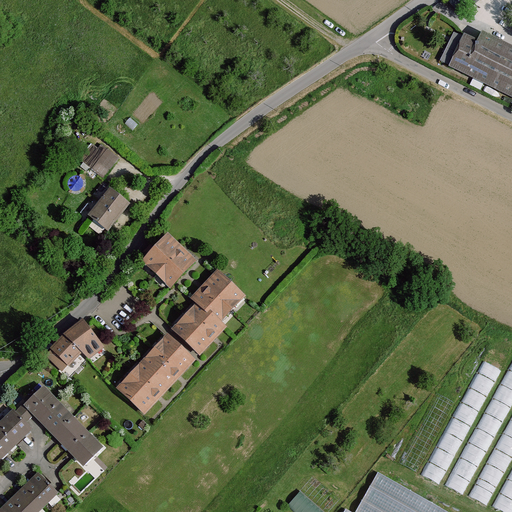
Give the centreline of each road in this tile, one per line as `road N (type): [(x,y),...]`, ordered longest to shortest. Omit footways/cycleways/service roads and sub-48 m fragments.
road 1 (unclassified): [(0,375),(90,304),(220,143),(371,38)]
road 2 (track): [(342,511),(386,464),(483,511)]
road 3 (unclassified): [(511,113),(371,38)]
